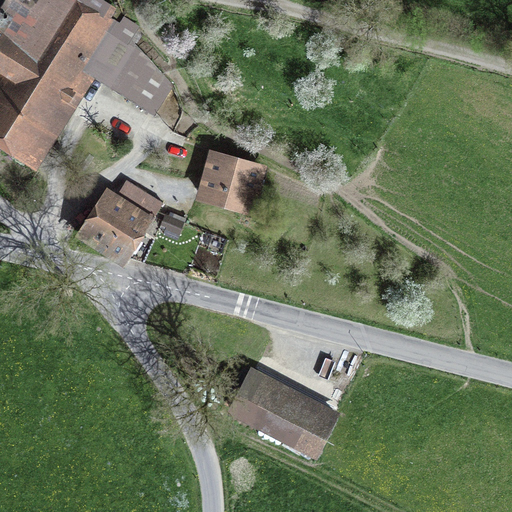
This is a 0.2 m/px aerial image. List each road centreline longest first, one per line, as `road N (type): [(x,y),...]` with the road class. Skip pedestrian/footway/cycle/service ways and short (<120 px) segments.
road 1 (tertiary): [(86,268),(511,375)]
road 2 (track): [(238,0),(511,67)]
road 3 (unclassified): [(86,268),(204,444),(214,511)]
